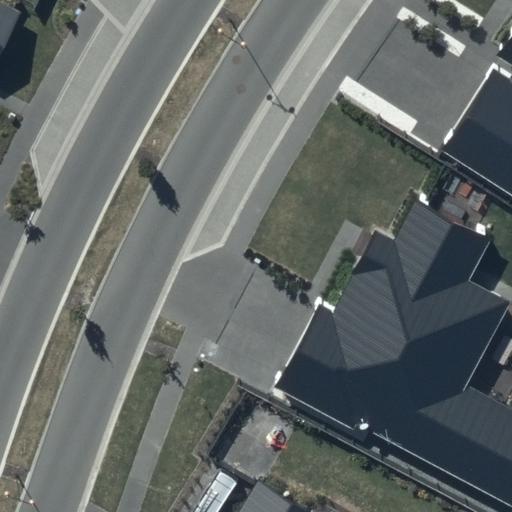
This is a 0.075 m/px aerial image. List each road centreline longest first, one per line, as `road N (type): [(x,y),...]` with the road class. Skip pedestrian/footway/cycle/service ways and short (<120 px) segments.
road 1 (residential): [(287,0),(152,244),(44,511)]
road 2 (residential): [(0,385),(60,229),(189,0)]
